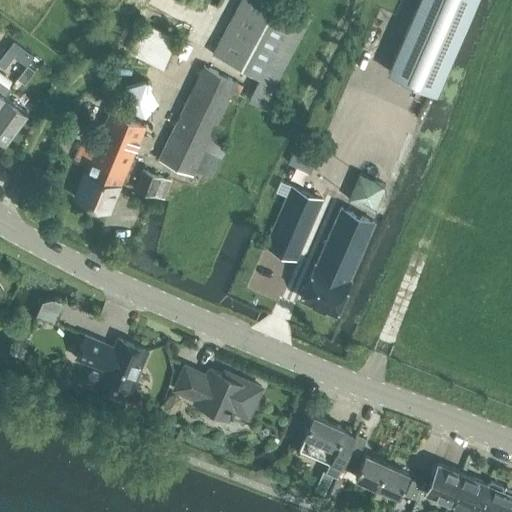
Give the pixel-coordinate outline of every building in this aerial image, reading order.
[(274,85),(310,16),(278,0),(241,0),(214,54),(261,79),(252,95),(274,106),(283,90),(274,85)] [(418,0),(388,71),(436,92),(475,0),(418,0)] [(143,21),(130,50),(163,66),(177,36),(143,21)] [(7,48),(0,58),(0,63),(5,67),(15,54),(7,48)] [(28,63),(18,77),(25,82),(35,68),(28,63)] [(206,148),(237,82),(203,66),(160,158),(194,174),(198,166),(213,173),(222,156),(206,148)] [(0,100),(5,93),(10,87),(0,79),(0,100)] [(5,93),(0,100),(0,136),(4,140),(27,109),(5,93)] [(75,196),(110,211),(145,124),(110,110),(94,149),(81,144),(75,159),(88,164),(75,196)] [(137,188),(164,198),(171,179),(144,169),(137,188)] [(264,245),(295,259),(322,198),(291,185),(264,245)] [(350,278),(349,277),(374,220),(341,206),(316,263),(314,262),(300,295),(336,311),(350,278)] [(55,321),(59,311),(42,304),(38,314),(55,321)] [(78,357),(106,369),(103,377),(132,389),(148,350),(118,338),(114,349),(106,346),(107,343),(86,335),(78,357)] [(198,398),(196,401),(230,416),(233,409),(250,416),(263,386),(245,378),(243,383),(211,368),(208,375),(186,365),(176,387),(198,398)] [(171,395),(165,402),(166,407),(170,410),(174,409),(180,402),(179,397),(175,394),(171,395)] [(332,461),(327,470),(337,474),(356,433),(347,429),(315,414),(306,434),(300,446),(332,461)] [(344,467),(354,471),(367,439),(358,435),(344,467)] [(357,476),(378,486),(388,463),(367,454),(357,476)] [(426,491),(451,502),(463,472),(439,462),(426,491)] [(388,463),(378,486),(399,496),(409,473),(388,463)] [(427,473),(418,469),(413,481),(422,484),(427,473)] [(451,502),(475,511),(476,511),(489,483),(463,472),(451,502)] [(316,488),(315,489),(325,493),(325,491),(329,483),(319,479),(316,488)] [(511,492),(501,488),(503,484),(492,480),(490,483),(489,483),(476,511),(509,511),(511,508),(511,492)] [(422,484),(413,481),(407,494),(416,498),(422,484)]
